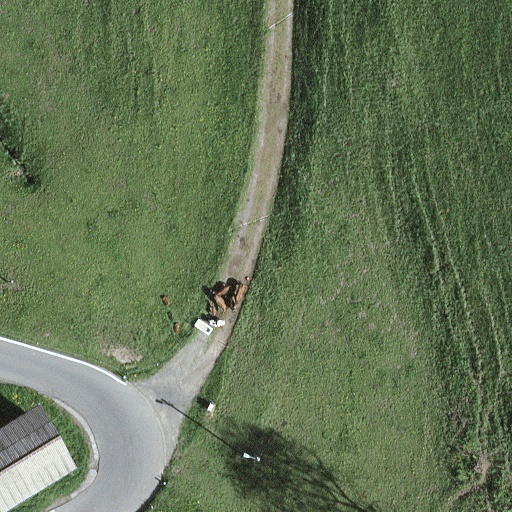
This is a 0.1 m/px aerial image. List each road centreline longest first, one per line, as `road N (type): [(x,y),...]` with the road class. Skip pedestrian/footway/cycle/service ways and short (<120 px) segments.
road 1 (track): [(124,436),(206,345),(253,231),(270,158),(282,0)]
road 2 (unclassified): [(85,511),(119,484),(128,461),(124,436),(107,407),(77,387),(0,358)]
